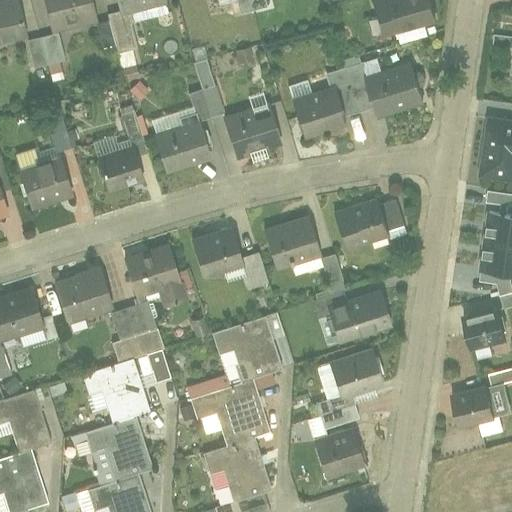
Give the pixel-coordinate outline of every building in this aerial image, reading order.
[(0,47),(30,40),(19,0),(4,0),(0,1),(0,47)] [(101,23),(95,0),(40,0),(50,36),(101,23)] [(171,5),(169,0),(113,0),(119,19),(171,5)] [(438,26),(431,0),(379,0),(371,2),(381,41),(438,26)] [(424,111),(412,66),(364,79),(375,124),(424,111)] [(346,130),(335,89),(289,101),(300,143),(346,130)] [(224,116),(236,163),(281,151),(269,104),(224,116)] [(511,114),(489,111),(481,174),(511,177),(511,114)] [(151,137),(163,176),(213,161),(200,121),(151,137)] [(92,161),(103,196),(144,183),(133,148),(92,161)] [(22,168),(32,202),(75,189),(64,155),(22,168)] [(0,212),(10,210),(0,178),(0,212)] [(337,209),(348,245),(393,231),(381,195),(337,209)] [(511,272),(511,214),(490,211),(482,268),(511,272)] [(261,231),(274,273),(323,258),(310,216),(261,231)] [(189,240),(203,282),(245,269),(231,227),(189,240)] [(143,298),(159,293),(162,305),(187,297),(171,245),(130,257),(143,298)] [(56,276),(71,323),(114,310),(99,262),(56,276)] [(0,342),(49,328),(35,281),(0,291),(0,342)] [(341,343),(394,326),(379,281),(327,298),(341,343)] [(463,314),(474,349),(511,337),(511,330),(503,301),(463,314)] [(221,353),(235,349),(244,378),(254,376),(283,366),(266,314),(214,330),(221,353)] [(344,400),(386,386),(372,342),(329,356),(344,400)] [(138,416),(152,411),(135,359),(86,375),(92,393),(105,389),(116,423),(138,416)] [(256,436),(271,431),(254,376),(244,378),(192,395),(199,416),(219,410),(229,444),(256,436)] [(453,396),(463,428),(503,416),(492,384),(453,396)] [(53,441),(36,388),(0,399),(0,423),(12,420),(22,450),(32,447),(53,441)] [(93,394),(97,409),(109,406),(105,390),(93,394)] [(141,472),(154,468),(138,416),(116,423),(88,431),(94,449),(107,445),(118,479),(141,472)] [(328,483),(368,470),(355,426),(314,439),(328,483)] [(213,472),(225,468),(236,502),(273,490),(256,436),(229,444),(206,452),(213,472)] [(0,491),(6,490),(12,511),(16,511),(30,508),(49,502),(32,447),(22,450),(0,457),(0,491)] [(113,511),(153,511),(141,472),(118,479),(92,488),(97,505),(110,501),(113,511)]
